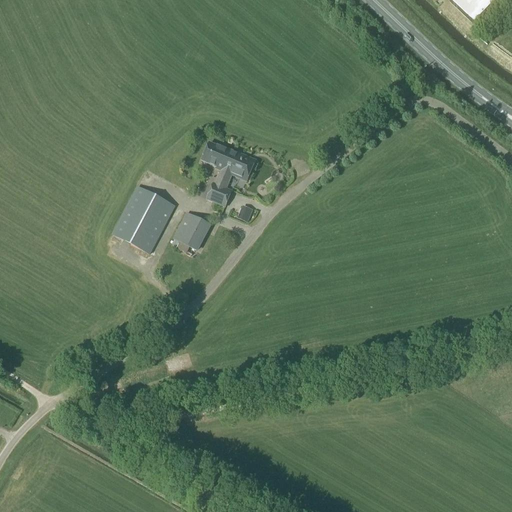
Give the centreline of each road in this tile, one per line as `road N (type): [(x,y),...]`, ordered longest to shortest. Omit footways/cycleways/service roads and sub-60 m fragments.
road 1 (unclassified): [(0,468),(13,442),(55,400),(173,323),(293,194),(411,102),(435,101),(511,161)]
road 2 (track): [(97,434),(511,345)]
road 3 (track): [(0,371),(231,511)]
road 4 (primary): [(511,118),(372,0)]
